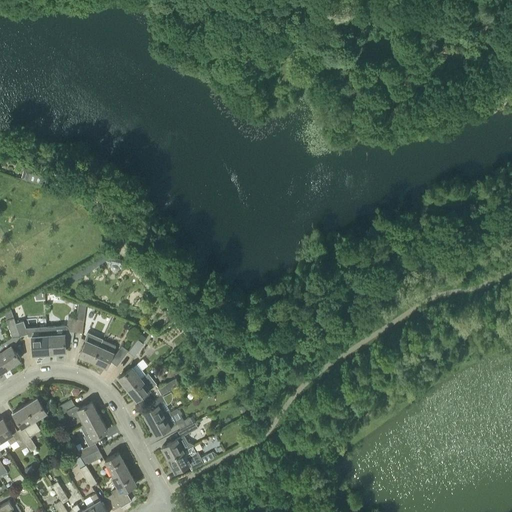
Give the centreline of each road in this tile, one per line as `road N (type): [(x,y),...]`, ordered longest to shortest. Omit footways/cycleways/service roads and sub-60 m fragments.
road 1 (residential): [(166,497),(96,379),(45,364),(0,385)]
road 2 (residential): [(166,497),(274,423)]
